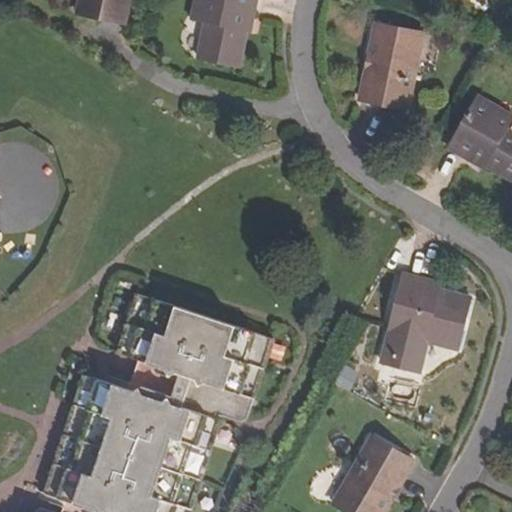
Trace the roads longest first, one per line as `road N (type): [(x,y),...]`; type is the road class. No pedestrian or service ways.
road 1 (residential): [(311,108),(336,156),(494,257),(511,283)]
road 2 (residential): [(311,108),(209,100),(125,63)]
road 3 (residential): [(511,332),(465,466),(439,511)]
